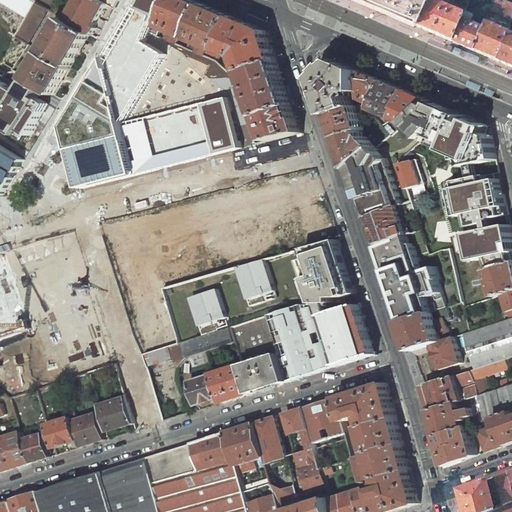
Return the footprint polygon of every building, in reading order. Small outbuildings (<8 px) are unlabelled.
[(32,0),(38,3),(50,10),(52,11),(53,10),(54,11),(58,3),(60,0),(32,0)] [(82,0),(70,20),(92,34),(94,35),(98,28),(96,27),(109,4),(102,0),(82,0)] [(145,0),(83,102),(127,124),(167,62),(173,51),(151,39),(158,19),(169,23),(180,0),(145,0)] [(120,0),(102,0),(109,4),(116,8),(121,0),(120,0)] [(209,4),(198,0),(180,0),(169,23),(163,37),(179,43),(183,33),(195,38),(209,4)] [(428,1),(426,0),(355,0),(416,26),(428,1)] [(444,0),(442,6),(429,0),(428,0),(428,1),(416,26),(451,41),(463,14),(449,9),(453,0),(444,0)] [(511,3),(504,0),(492,0),(490,6),(489,9),(505,16),(511,19),(511,3)] [(58,3),(54,11),(63,16),(68,9),(58,3)] [(195,38),(190,49),(219,60),(221,54),(209,50),(211,45),(223,50),(225,48),(238,17),(238,16),(209,4),(195,38)] [(472,16),(464,12),(463,14),(451,41),(472,50),(481,28),(469,24),(472,16)] [(238,17),(225,48),(240,55),(231,63),(221,54),(219,60),(233,75),(238,74),(245,72),(280,61),(270,31),(238,17)] [(66,18),(45,53),(71,68),(82,52),(85,45),(92,34),(70,20),(66,18)] [(501,29),(484,22),(481,28),(472,50),(495,60),(507,32),(510,26),(503,23),(501,29)] [(511,33),(507,32),(495,60),(511,66),(511,33)] [(45,53),(30,80),(55,95),(71,68),(45,53)] [(0,122),(31,141),(55,95),(30,80),(0,61),(0,122)] [(280,61),(245,72),(251,88),(247,90),(244,82),(242,83),(238,74),(233,75),(250,121),(262,116),(295,105),(280,61)] [(341,61),(322,79),(334,113),(355,107),(352,96),(357,91),(364,91),(364,71),(341,61)] [(387,81),(364,71),(364,91),(364,99),(377,105),(387,81)] [(408,90),(387,81),(377,105),(375,109),(396,118),(408,90)] [(432,101),(408,90),(396,118),(400,120),(400,122),(403,123),(403,121),(407,123),(415,115),(418,113),(432,101)] [(197,106),(127,124),(139,174),(250,147),(233,91),(195,100),(197,106)] [(448,121),(454,110),(432,101),(418,113),(415,115),(407,123),(413,129),(414,129),(419,134),(420,134),(425,139),(435,131),(444,130),(448,121)] [(127,124),(83,102),(66,131),(81,189),(94,186),(139,174),(127,124)] [(295,105),(262,116),(271,142),(282,139),(305,133),(295,105)] [(355,107),(334,113),(342,137),(363,131),(366,130),(364,124),(366,123),(362,111),(360,112),(360,106),(355,107)] [(491,126),(454,110),(448,121),(444,130),(477,144),(494,140),(491,126)] [(363,131),(342,137),(353,169),(377,148),(367,137),(366,138),(363,131)] [(0,140),(0,192),(5,196),(6,193),(27,157),(0,140)] [(288,152),(295,176),(316,170),(309,146),(288,152)] [(369,217),(402,204),(387,160),(377,148),(353,169),(369,217)] [(499,165),(497,155),(483,158),(482,156),(467,160),(467,162),(452,166),(455,177),(473,172),(499,165)] [(415,161),(401,165),(409,188),(415,187),(424,185),(415,161)] [(499,165),(473,172),(480,202),(487,200),(506,196),(499,165)] [(452,166),(432,172),(436,182),(455,177),(452,166)] [(417,212),(419,218),(425,216),(415,187),(409,188),(413,200),(417,212)] [(506,196),(487,200),(491,218),(510,215),(506,196)] [(402,204),(369,217),(379,247),(401,238),(409,234),(405,220),(410,218),(409,215),(417,212),(413,200),(402,204)] [(511,229),(451,248),(464,302),(466,308),(490,300),(488,293),(495,291),(491,279),(484,281),(483,279),(486,272),(491,271),(511,263),(511,229)] [(339,300),(347,300),(352,299),(357,297),(340,247),(344,245),(341,237),(297,251),(300,259),(295,260),(309,305),(339,305),(339,300)] [(401,238),(379,247),(389,277),(406,268),(399,249),(405,247),(401,238)] [(4,255),(0,255),(0,338),(28,330),(4,255)] [(267,260),(240,268),(252,305),(269,300),(267,293),(276,291),(267,260)] [(389,277),(405,323),(427,315),(434,313),(418,262),(406,268),(389,277)] [(511,263),(491,271),(499,297),(505,295),(511,292),(511,263)] [(192,298),(204,336),(220,331),(224,330),(221,321),(228,319),(219,290),(192,298)] [(270,315),(282,353),(291,382),(344,366),(328,316),(362,304),(348,304),(347,300),(339,300),(339,305),(309,305),(303,305),(270,315)] [(328,316),(344,366),(378,354),(362,304),(328,316)] [(427,315),(405,323),(414,351),(415,350),(427,347),(435,344),(453,338),(446,319),(438,322),(434,313),(427,315)] [(511,319),(471,332),(466,334),(477,370),(508,360),(511,358),(511,319)] [(204,336),(184,343),(188,358),(192,356),(208,351),(237,342),(232,327),(224,330),(220,331),(204,336)] [(453,338),(435,344),(443,370),(464,363),(456,337),(453,338)] [(188,358),(184,343),(181,343),(170,347),(174,358),(182,367),(183,365),(188,358)] [(427,347),(415,350),(416,352),(420,355),(427,352),(428,351),(427,347)] [(208,351),(192,356),(196,366),(211,362),(208,351)] [(257,361),(244,365),(253,394),(291,382),(282,353),(263,359),(263,357),(256,359),(257,361)] [(477,370),(473,371),(476,380),(511,368),(508,360),(477,370)] [(244,365),(215,374),(222,398),(223,403),(253,394),(244,365)] [(473,371),(426,386),(433,410),(471,398),(476,397),(481,395),(478,385),(462,390),(461,387),(476,382),(476,380),(473,371)] [(215,374),(191,382),(199,405),(222,398),(215,374)] [(388,383),(340,398),(349,431),(359,429),(356,419),(363,417),(367,427),(398,418),(388,383)] [(511,385),(481,395),(476,397),(479,407),(480,411),(484,410),(487,421),(493,419),(498,417),(511,412),(511,385)] [(352,441),(349,431),(340,398),(307,408),(324,468),(333,465),(357,458),(356,457),(352,441)] [(471,398),(433,410),(440,436),(467,428),(465,422),(477,418),(476,415),(481,414),(480,411),(479,407),(474,408),(471,398)] [(128,399),(102,406),(110,432),(136,424),(128,399)] [(278,417),(259,423),(270,463),(274,478),(276,483),(281,502),(301,496),(313,492),(329,487),(326,475),(324,468),(307,408),(287,414),(299,454),(290,456),(278,417)] [(77,410),(72,412),(73,417),(81,441),(83,447),(107,440),(99,413),(79,419),(77,410)] [(511,412),(498,417),(501,426),(508,446),(511,443),(511,412)] [(58,417),(48,420),(57,448),(81,441),(73,417),(59,422),(58,417)] [(367,427),(364,427),(371,453),(405,444),(398,418),(367,427)] [(483,428),(494,424),(493,419),(487,421),(484,422),(481,423),(483,428)] [(18,433),(0,438),(0,473),(33,463),(25,439),(20,421),(15,422),(18,433)] [(259,423),(231,432),(240,466),(261,459),(263,465),(270,463),(259,423)] [(467,428),(440,436),(448,466),(479,455),(471,426),(467,428)] [(490,452),(508,446),(501,426),(495,428),(495,427),(483,431),(490,452)] [(252,511),(247,492),(246,487),(240,466),(231,432),(196,443),(149,458),(164,511),(252,511)] [(45,433),(25,439),(33,463),(53,457),(45,433)] [(361,439),(352,441),(356,457),(365,455),(361,439)] [(405,444),(371,453),(378,478),(381,478),(412,470),(405,444)] [(365,455),(356,457),(357,458),(363,482),(372,480),(365,455)] [(164,511),(149,458),(105,472),(40,492),(46,511),(164,511)] [(333,465),(324,468),(326,475),(335,472),(333,465)] [(412,470),(381,478),(384,488),(366,493),(371,511),(394,511),(421,503),(412,470)] [(511,493),(506,472),(495,476),(503,506),(511,501),(511,493)] [(274,478),(246,487),(247,492),(276,483),(274,478)] [(485,480),(454,490),(460,511),(486,511),(493,509),(489,495),(485,480)] [(283,511),(281,502),(276,483),(247,492),(252,511),(283,511)] [(301,496),(281,502),(283,511),(335,511),(329,487),(313,492),(315,497),(321,495),(323,500),(304,506),(301,496)] [(365,488),(342,496),(346,511),(371,511),(366,493),(365,488)] [(46,511),(40,492),(0,504),(0,511),(46,511)] [(493,509),(486,511),(511,511),(511,501),(503,506),(493,509)]
